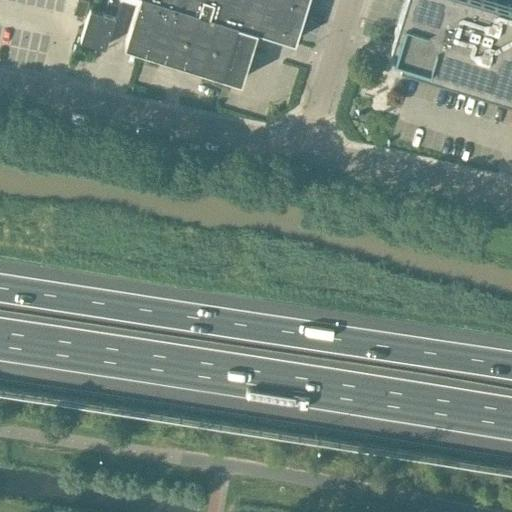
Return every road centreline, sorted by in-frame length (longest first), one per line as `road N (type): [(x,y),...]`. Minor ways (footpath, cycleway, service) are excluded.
road 1 (motorway): [(0,340),(511,419)]
road 2 (motorway): [(511,365),(0,287)]
road 3 (unclassified): [(304,148),(0,85)]
road 4 (unclassified): [(511,193),(304,148)]
road 5 (unclassified): [(304,148),(350,0)]
